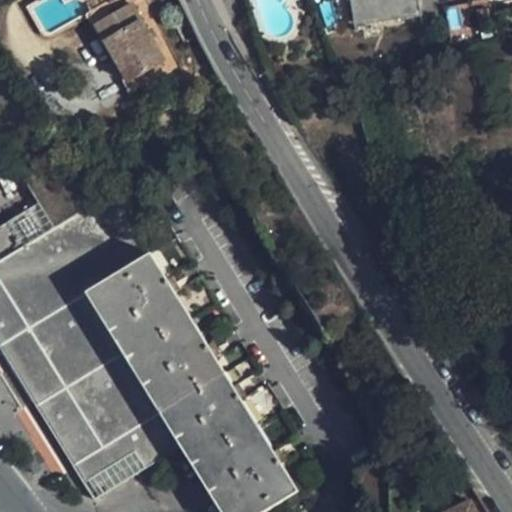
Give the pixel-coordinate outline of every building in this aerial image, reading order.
[(136,56),(139,61),(162,49),(136,0),(88,0),(94,11),(121,62),(136,56)] [(421,16),(418,0),(345,0),(350,28),(421,16)] [(0,5),(0,30),(9,28),(2,5),(0,5)] [(136,56),(121,62),(124,68),(139,61),(136,56)] [(263,511),(296,491),(152,253),(113,191),(86,145),(16,170),(40,207),(0,232),(0,344),(0,345),(95,497),(186,440),(229,511),(263,511)]
